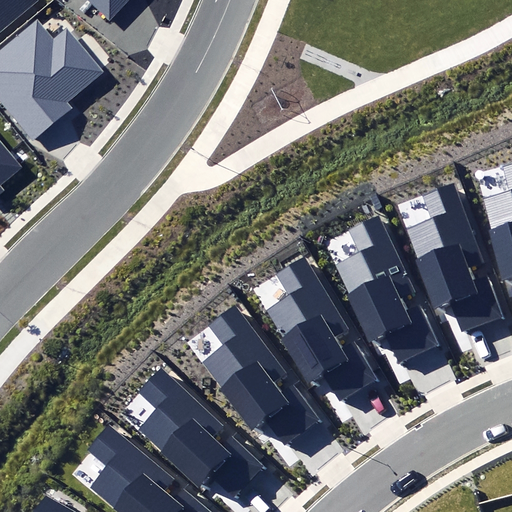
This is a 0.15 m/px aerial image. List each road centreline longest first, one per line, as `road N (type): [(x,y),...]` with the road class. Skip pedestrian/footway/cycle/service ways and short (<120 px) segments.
road 1 (residential): [(0,302),(132,166),(179,102),(230,0)]
road 2 (residential): [(342,511),(422,451),(511,404)]
